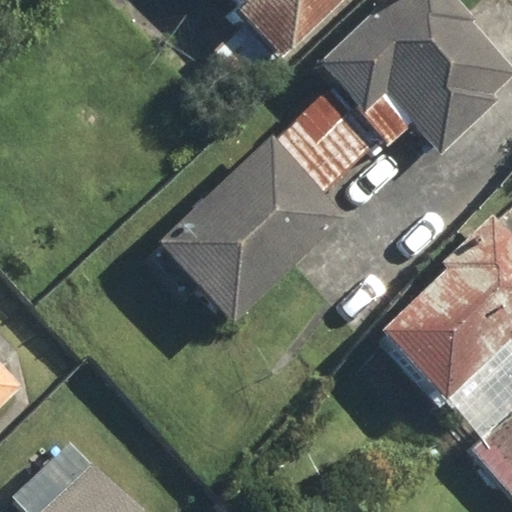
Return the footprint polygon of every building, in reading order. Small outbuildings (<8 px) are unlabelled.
[(224,0),(279,60),(346,0),(224,0)] [(511,53),(463,0),(381,0),(311,63),(413,175),(511,84),(511,53)] [(346,218),(324,195),(374,146),(321,92),(271,141),(263,132),(148,245),(231,330),(346,218)] [(373,330),(443,406),(478,444),(466,455),(511,504),(511,231),(497,216),(373,330)] [(0,364),(0,405),(20,387),(0,364)] [(135,511),(61,439),(6,495),(23,511),(135,511)]
